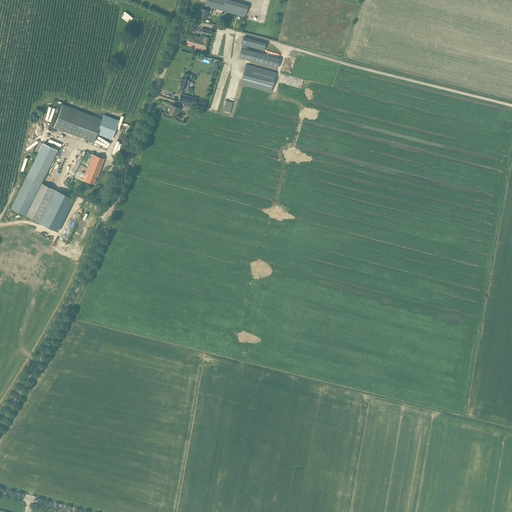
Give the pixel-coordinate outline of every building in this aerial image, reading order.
[(228,0),(206,0),(205,4),(206,6),(208,7),(207,10),(201,9),(199,16),(206,18),(207,13),(211,14),(212,8),(245,17),(248,6),(242,4),(228,0)] [(124,14),(132,21),(134,19),(126,12),(124,14)] [(187,34),(184,44),(193,47),(192,48),(195,49),(196,48),(205,50),(209,37),(203,35),(202,38),(187,34)] [(241,48),(239,57),(278,68),(280,59),(280,58),(246,49),(241,48)] [(276,73),(245,65),(240,84),(271,93),(276,73)] [(189,80),(190,80),(191,75),(184,73),(183,78),(181,77),(181,80),(180,80),(180,82),(179,85),(181,86),(180,90),(187,92),(188,87),(187,87),(189,80)] [(223,95),(227,79),(220,78),(216,93),(223,95)] [(180,94),(179,100),(190,103),(191,97),(180,94)] [(102,119),(62,104),(53,128),(94,142),(97,134),(112,139),(119,121),(103,115),(102,119)] [(179,106),(175,104),(174,106),(171,105),(168,112),(175,114),(176,112),(179,113),(180,108),(179,108),(179,106)] [(58,150),(43,143),(11,208),(58,231),(74,200),(41,183),(58,150)] [(104,159),(93,154),(91,159),(88,158),(86,161),(89,163),(83,180),(94,184),(96,177),(97,177),(104,159)]
